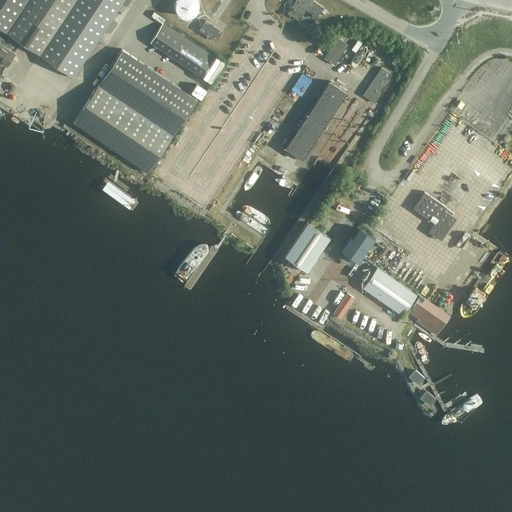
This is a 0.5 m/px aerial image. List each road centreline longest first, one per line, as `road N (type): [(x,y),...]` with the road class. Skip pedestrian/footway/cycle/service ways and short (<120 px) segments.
road 1 (unclassified): [(465,78),(397,171),(385,176),(374,169),(373,153),(436,43)]
road 2 (unclassified): [(68,109),(142,0)]
